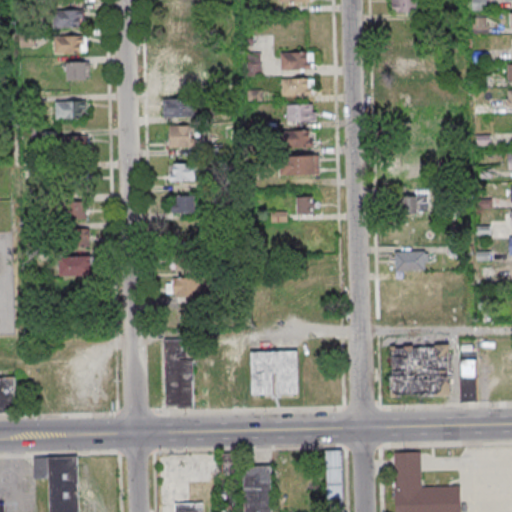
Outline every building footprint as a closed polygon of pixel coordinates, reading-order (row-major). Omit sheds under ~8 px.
[(160,0),(161,16),(185,16),(184,0),(160,0)] [(417,0),(390,0),(390,13),(417,13),(417,0)] [(84,28),(84,10),(53,10),(53,28),(84,28)] [(164,39),(194,39),(194,22),(164,22),(164,39)] [(54,36),(54,53),(87,53),(87,36),(54,36)] [(312,52),(280,52),(280,69),(312,69),(312,52)] [(247,76),(261,76),(261,53),(247,53),(247,76)] [(416,53),(393,53),(393,81),(416,81),(416,53)] [(66,61),(66,80),(87,80),(87,61),(66,61)] [(194,72),(162,72),(162,91),(194,91),(194,72)] [(314,78),(282,78),(282,95),(314,95),(314,78)] [(194,99),(163,99),(163,117),(194,117),(194,99)] [(55,118),(85,118),(85,101),(55,101),(55,118)] [(316,122),(316,104),(287,104),(287,122),(316,122)] [(417,136),(417,108),(398,108),(398,136),(417,136)] [(169,126),(169,147),(194,147),(194,126),(169,126)] [(285,147),(313,147),(313,131),(285,131),(285,147)] [(87,137),(59,137),(59,156),(87,156),(87,137)] [(318,173),(318,156),(282,156),(282,173),(318,173)] [(169,181),(199,181),(199,164),(169,164),(169,181)] [(87,195),(63,195),(63,217),(87,217),(87,195)] [(197,195),(173,195),(173,213),(197,213),(197,195)] [(315,196),(297,196),(297,214),(315,214),(315,196)] [(400,214),(421,214),(421,196),(400,196),(400,214)] [(199,243),(199,224),(173,224),(173,243),(199,243)] [(90,228),(63,228),(63,247),(90,247),(90,228)] [(394,270),(428,270),(428,251),(394,251),(394,270)] [(190,272),(192,256),(172,255),(170,270),(190,272)] [(60,257),(60,276),(92,276),(92,257),(60,257)] [(397,277),(397,295),(432,295),(432,277),(397,277)] [(168,279),(167,299),(202,300),(202,280),(168,279)] [(60,285),(60,308),(91,308),(91,285),(60,285)] [(397,322),(430,322),(430,302),(397,302),(397,322)] [(193,360),(185,360),(185,341),(166,341),(166,408),(193,408),(193,360)] [(390,397),(451,397),(450,344),(389,345),(390,397)] [(250,353),(251,396),(302,395),(301,352),(250,353)] [(477,359),(460,359),(460,402),(477,401),(477,359)] [(0,377),(0,413),(16,413),(15,378),(0,377)] [(394,452),(395,511),(460,511),(460,485),(422,486),(421,452),(394,452)] [(213,456),(180,457),(180,481),(214,481),(213,456)] [(49,479),(49,511),(80,511),(80,457),(35,457),(35,479),(49,479)] [(272,511),(271,466),(243,467),(243,511),(272,511)]
